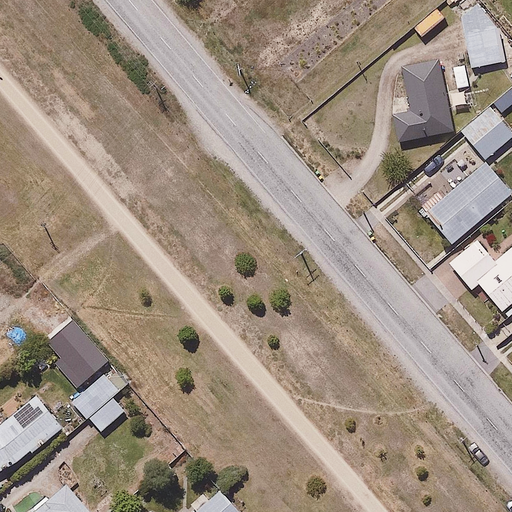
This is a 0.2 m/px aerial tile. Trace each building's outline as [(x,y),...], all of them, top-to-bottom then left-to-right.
[(494,28),(476,4),(458,18),(469,69),(500,63),(494,28)] [(450,132),(436,61),(400,68),(408,112),(389,115),(394,143),(450,132)] [(511,137),(511,134),(488,110),(460,133),(482,162),(424,215),(447,246),(508,194),(486,164),(511,137)] [(511,301),(511,245),(492,260),(475,239),(443,264),(467,292),(478,283),(500,312),(511,301)] [(106,361),(71,320),(44,343),(58,359),(53,363),(76,388),(106,361)] [(116,391),(101,374),(68,404),(83,421),(116,391)] [(59,431),(33,397),(2,424),(0,424),(0,470),(25,454),(59,431)] [(122,412),(111,400),(87,420),(99,433),(122,412)] [(244,511),(220,485),(189,511),(244,511)] [(85,511),(61,487),(28,511),(85,511)]
